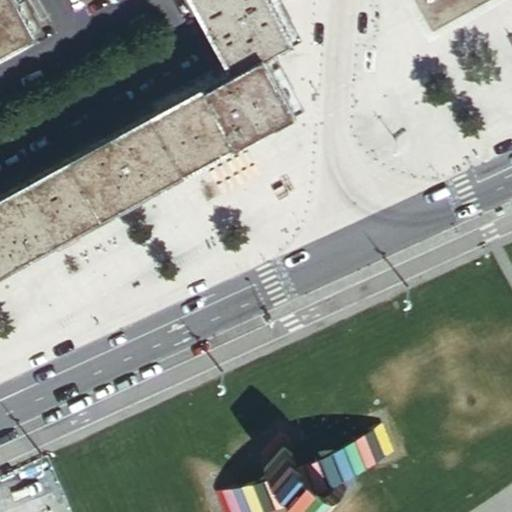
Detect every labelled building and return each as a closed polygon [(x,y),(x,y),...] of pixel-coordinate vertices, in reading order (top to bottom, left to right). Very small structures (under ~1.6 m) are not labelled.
[(0,0),(0,45),(36,26),(21,0),(0,0)] [(271,26),(257,0),(200,0),(234,61),(250,52),(243,41),(271,26)] [(293,33),(275,0),(257,0),(271,26),(243,41),(250,52),(264,44),(266,48),(293,33)] [(482,0),(419,0),(434,27),(482,0)] [(295,101),(266,48),(264,44),(250,52),(266,81),(252,89),(259,102),(0,244),(0,263),(83,217),(295,101)] [(266,81),(250,52),(234,61),(0,189),(0,244),(259,102),(252,89),(266,81)]
